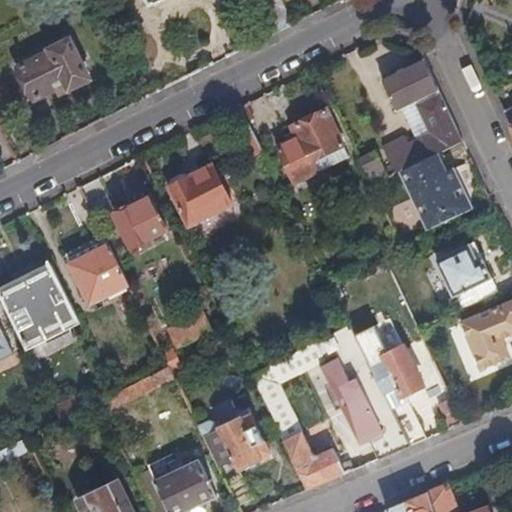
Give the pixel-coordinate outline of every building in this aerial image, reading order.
[(257,0),(275,36),(292,27),(279,0),(257,0)] [(90,82),(70,43),(50,52),(51,55),(20,70),(36,102),(67,87),(70,92),(90,82)] [(437,155),(462,143),(424,61),(382,82),(396,113),(400,110),(414,104),(430,137),(416,144),(408,147),(405,141),(384,151),(396,175),(399,174),(437,155)] [(126,94),(133,107),(145,100),(142,93),(139,87),(126,94)] [(142,93),(145,100),(152,97),(148,90),(142,93)] [(0,120),(9,116),(0,100),(0,120)] [(414,104),(400,110),(416,144),(430,137),(414,104)] [(271,171),(239,109),(226,116),(238,141),(229,146),(248,182),(271,171)] [(342,146),(324,111),(291,128),(296,139),(277,149),(295,184),(317,174),(311,162),(342,146)] [(317,174),(348,158),(342,146),(311,162),(317,174)] [(446,174),(437,155),(399,174),(404,185),(410,187),(408,193),(412,201),(425,205),(432,222),(439,220),(441,224),(456,217),(454,212),(469,205),(457,179),(449,182),(446,174)] [(360,163),(372,187),(386,180),(374,156),(360,163)] [(169,189),(188,229),(232,206),(212,167),(169,189)] [(453,171),(446,174),(449,182),(457,179),(453,171)] [(114,216),(131,249),(165,231),(148,198),(114,216)] [(425,205),(412,201),(426,231),(441,224),(439,220),(432,222),(425,205)] [(471,210),(469,205),(454,212),(456,217),(471,210)] [(128,287),(104,238),(64,257),(89,306),(128,287)] [(476,260),(481,258),(474,244),(470,247),(476,260)] [(475,306),(498,296),(481,258),(476,260),(470,247),(436,263),(454,299),(456,297),(460,304),(472,298),(475,306)] [(387,269),(407,259),(403,251),(383,260),(384,262),(387,269)] [(388,270),(387,269),(384,262),(377,265),(382,273),(388,270)] [(80,326),(51,267),(49,268),(50,270),(2,294),(1,292),(0,292),(0,298),(26,352),(29,351),(28,349),(76,325),(78,327),(80,326)] [(511,336),(511,303),(462,325),(482,370),(509,359),(501,341),(511,336)] [(175,349),(211,332),(203,315),(167,332),(175,349)] [(335,479),(351,473),(347,465),(341,468),(332,451),(314,459),(276,385),(317,364),(358,445),(368,440),(379,461),(410,447),(355,338),(349,327),(251,377),(308,491),(335,479)] [(410,447),(426,441),(406,397),(423,388),(403,349),(388,356),(374,328),(355,338),(410,447)] [(0,357),(13,351),(1,329),(0,330),(0,357)] [(171,351),(162,356),(168,369),(170,373),(179,367),(171,351)] [(98,404),(103,414),(173,379),(170,373),(168,369),(115,395),(98,404)] [(61,422),(90,407),(84,396),(55,410),(61,422)] [(451,430),(464,424),(452,400),(440,406),(451,430)] [(46,429),(61,422),(55,410),(40,417),(46,429)] [(197,428),(217,467),(231,460),(236,471),(268,455),(246,410),(236,416),(238,420),(220,430),(219,426),(209,422),(197,428)] [(0,464),(31,450),(26,439),(7,448),(0,451),(0,464)] [(141,488),(152,511),(187,511),(217,498),(198,461),(141,488)] [(226,485),(237,507),(252,499),(239,474),(224,482),(226,485)] [(79,502),(84,511),(134,511),(119,482),(79,502)] [(477,511),(455,511),(446,485),(427,493),(433,511),(487,511),(486,509),(477,511)] [(433,511),(427,493),(411,500),(387,510),(387,511),(433,511)]
